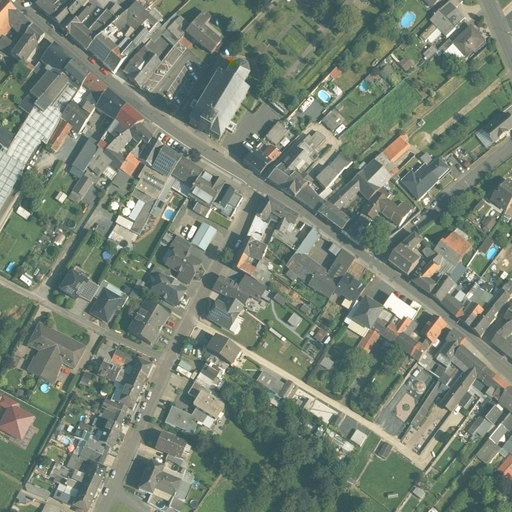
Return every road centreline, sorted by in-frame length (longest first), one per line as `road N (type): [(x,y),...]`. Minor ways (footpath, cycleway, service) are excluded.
road 1 (residential): [(112,490),(260,183)]
road 2 (tertiary): [(260,183),(152,111),(22,3)]
road 3 (residential): [(511,143),(371,261)]
road 4 (tertiary): [(511,372),(371,261)]
road 5 (tertiary): [(371,261),(260,183)]
